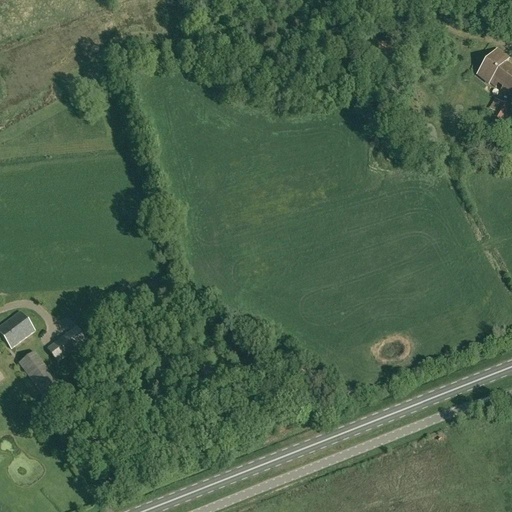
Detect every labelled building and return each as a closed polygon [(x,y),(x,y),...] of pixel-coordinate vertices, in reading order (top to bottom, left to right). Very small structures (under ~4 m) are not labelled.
[(490,84),(496,88),(499,84),(506,90),(503,94),(511,100),(511,66),(507,62),(509,60),(497,51),(478,76),(489,85),(490,84)] [(511,110),(502,104),(493,117),(503,124),(511,110)] [(20,313),(0,327),(0,336),(11,351),(35,332),(20,313)] [(76,328),(70,333),(81,347),(87,343),(76,328)] [(30,352),(15,363),(41,397),(56,386),(30,352)] [(307,420),(316,417),(312,407),(303,410),(307,420)]
